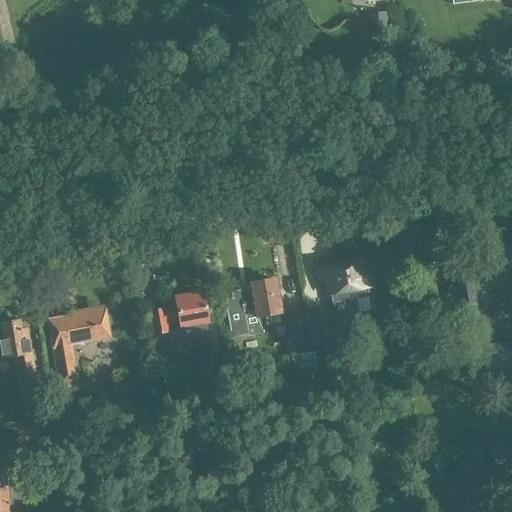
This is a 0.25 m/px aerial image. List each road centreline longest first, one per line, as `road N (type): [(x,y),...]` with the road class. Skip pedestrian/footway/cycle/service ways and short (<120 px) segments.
road 1 (tertiary): [(0,244),(511,158)]
road 2 (track): [(20,240),(12,177),(18,163),(45,149),(60,122),(54,100),(13,65),(0,15)]
